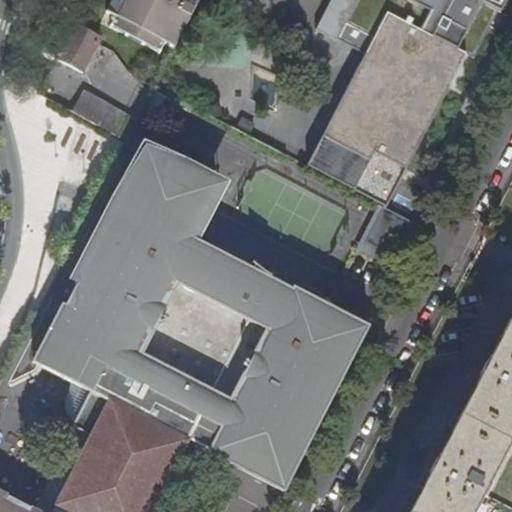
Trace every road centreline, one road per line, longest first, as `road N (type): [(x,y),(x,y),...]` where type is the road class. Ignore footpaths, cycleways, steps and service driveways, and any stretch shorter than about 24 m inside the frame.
road 1 (residential): [(511,116),(307,511)]
road 2 (residential): [(0,304),(21,238),(0,80),(10,0)]
